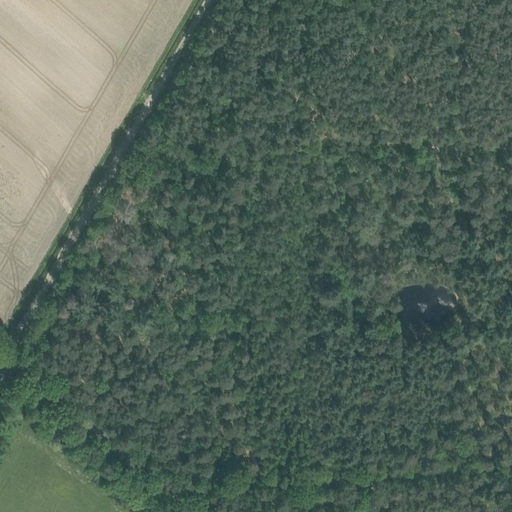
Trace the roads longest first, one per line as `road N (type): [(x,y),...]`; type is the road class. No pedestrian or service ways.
road 1 (track): [(7,358),(206,0)]
road 2 (unclassified): [(191,511),(0,354)]
